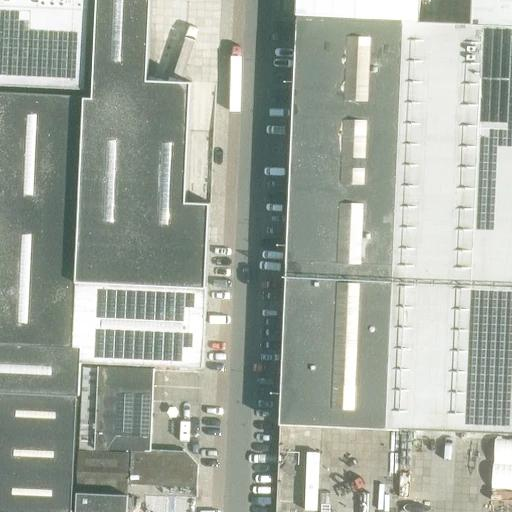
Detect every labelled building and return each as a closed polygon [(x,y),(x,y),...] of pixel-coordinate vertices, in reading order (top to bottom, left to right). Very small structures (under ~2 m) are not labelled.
[(0,0),(0,85),(86,90),(89,0),(0,0)] [(86,98),(77,280),(86,280),(155,283),(155,284),(206,287),(207,287),(211,202),(186,201),(192,81),(148,79),(151,0),(97,0),(93,98),(86,98)] [(298,0),(287,263),(280,418),(280,423),(511,432),(511,0),(473,0),(473,24),(419,20),(419,0),(298,0)] [(206,287),(155,284),(155,283),(86,280),(77,280),(86,98),(86,96),(0,92),(0,392),(78,397),(78,395),(79,395),(81,362),(203,367),(207,287),(206,287)] [(154,450),(151,450),(154,369),(98,366),(95,448),(131,450),(130,484),(197,487),(198,464),(186,451),(162,450),(158,454),(154,450)] [(78,397),(0,392),(0,432),(76,437),(78,397)] [(76,437),(0,432),(0,472),(73,476),(76,437)] [(128,452),(79,450),(78,491),(126,493),(128,452)] [(71,511),(73,476),(0,472),(0,511),(19,511),(71,511)] [(127,511),(128,494),(77,492),(76,511),(127,511)]
